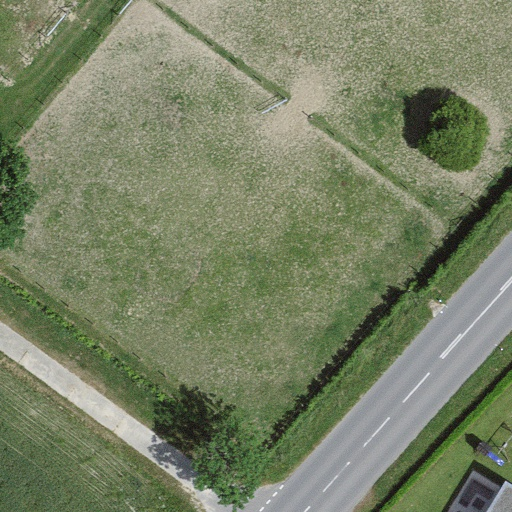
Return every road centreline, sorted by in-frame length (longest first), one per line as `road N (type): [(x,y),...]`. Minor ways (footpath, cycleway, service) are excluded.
road 1 (track): [(285,511),(0,304)]
road 2 (secondary): [(511,266),(290,511)]
